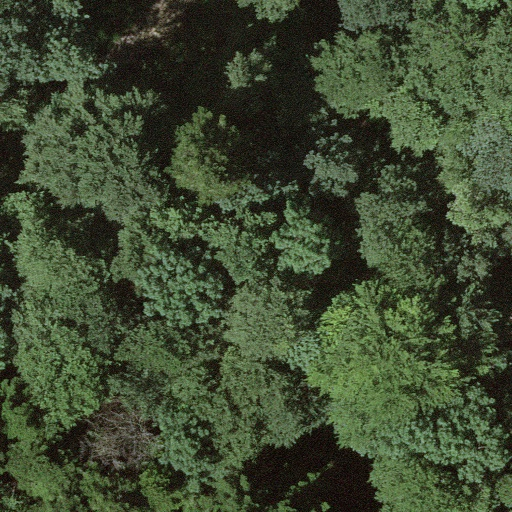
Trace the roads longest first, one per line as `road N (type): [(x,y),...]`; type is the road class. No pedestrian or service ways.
road 1 (track): [(511,329),(201,447),(106,494),(88,511)]
road 2 (track): [(0,134),(97,74),(174,0)]
